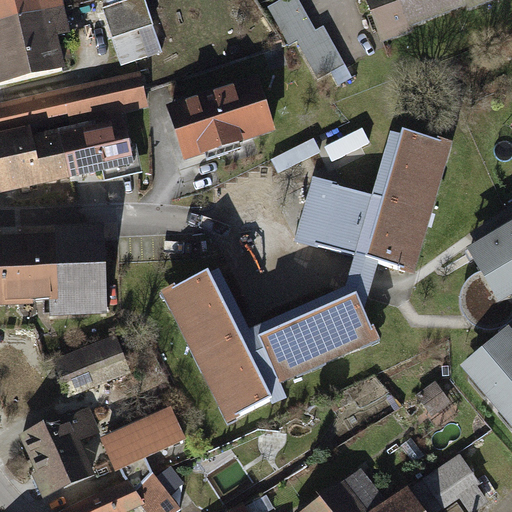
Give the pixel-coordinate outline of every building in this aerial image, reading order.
[(59,0),(0,0),(0,72),(3,85),(67,70),(59,38),(68,36),(59,0)] [(150,0),(133,0),(106,9),(125,65),(167,51),(150,0)] [(318,29),(305,0),(287,0),(273,6),(291,48),(304,42),(319,79),(336,72),(340,83),(353,78),(330,23),(318,29)] [(509,0),(375,0),(393,46),(510,0),(509,0)] [(145,71),(0,103),(0,132),(74,116),(76,125),(153,108),(145,71)] [(268,79),(180,104),(194,154),(282,129),(268,79)] [(102,124),(111,165),(112,169),(141,163),(131,117),(102,124)] [(111,165),(102,124),(66,132),(75,173),(111,165)] [(75,173),(66,132),(45,136),(42,125),(0,134),(0,145),(9,188),(75,173)] [(232,263),(173,291),(239,430),(308,398),(303,387),(399,341),(382,307),(389,276),(395,253),(432,261),(464,140),(408,129),(389,202),(320,183),(306,237),(369,254),(364,270),(360,286),(265,331),(232,263)] [(336,163),(374,144),(367,129),(329,148),(336,163)] [(60,237),(61,294),(62,308),(107,307),(106,227),(60,228),(60,237)] [(511,229),(467,256),(500,311),(511,303),(511,229)] [(0,295),(61,294),(60,237),(0,237),(0,295)] [(511,336),(509,333),(461,375),(511,433),(511,336)] [(125,336),(68,357),(82,394),(139,373),(125,336)] [(91,405),(25,435),(51,492),(98,471),(85,442),(104,433),(91,405)] [(178,405),(110,437),(125,468),(193,436),(178,405)] [(464,450),(414,485),(432,511),(437,511),(464,494),(473,507),(490,495),(480,481),(483,478),(464,450)] [(133,482),(62,511),(136,511),(147,508),(152,511),(182,511),(187,510),(160,476),(146,492),(133,482)] [(371,511),(352,483),(308,511),(371,511)] [(374,511),(432,511),(414,485),(374,511)]
